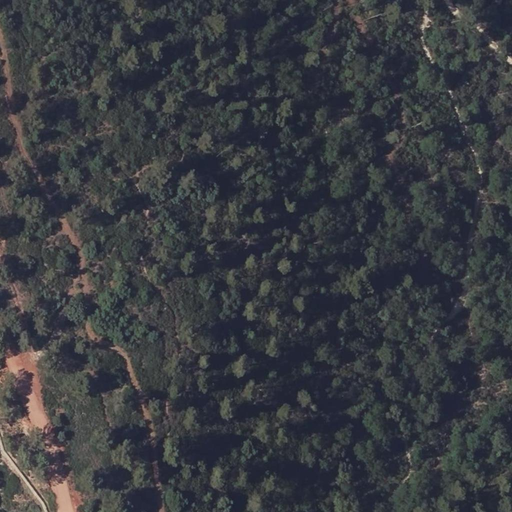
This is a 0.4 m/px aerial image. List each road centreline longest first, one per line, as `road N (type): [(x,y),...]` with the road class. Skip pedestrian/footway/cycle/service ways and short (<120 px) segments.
road 1 (track): [(0,35),(9,131),(69,242),(86,285),(87,325),(128,367),(153,441),(160,511)]
road 2 (unknown): [(0,261),(29,335),(25,392)]
